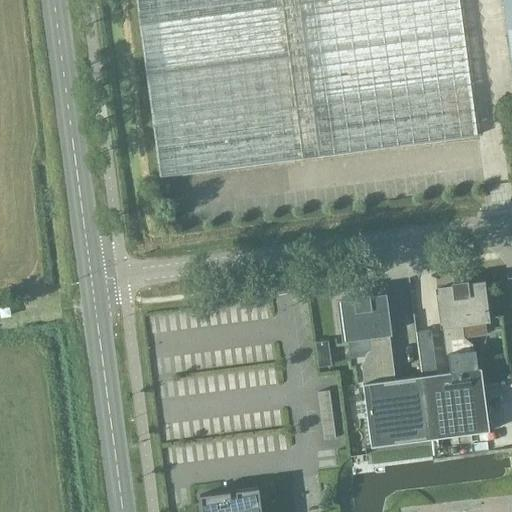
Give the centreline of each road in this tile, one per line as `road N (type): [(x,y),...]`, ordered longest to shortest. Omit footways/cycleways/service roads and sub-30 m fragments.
road 1 (unclassified): [(91,293),(507,231)]
road 2 (tertiary): [(91,293),(52,0)]
road 3 (tertiary): [(121,511),(91,293)]
